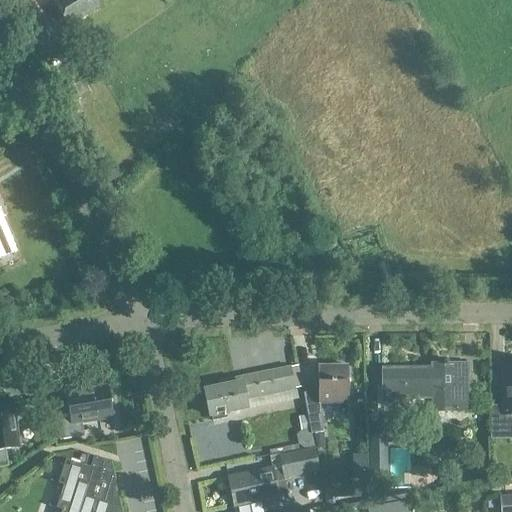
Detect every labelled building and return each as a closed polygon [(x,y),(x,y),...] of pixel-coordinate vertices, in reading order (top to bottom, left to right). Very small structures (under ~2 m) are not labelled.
[(0,0),(26,43),(48,31),(28,0),(0,0)] [(58,0),(55,2),(70,27),(101,8),(96,0),(58,0)] [(0,211),(0,259),(17,252),(0,211)] [(446,413),(446,415),(451,415),(451,413),(470,413),(470,366),(450,366),(450,364),(446,364),(446,366),(435,366),(435,374),(426,374),(426,371),(385,371),(385,406),(409,406),(409,398),(436,398),(436,413),(446,413)] [(511,440),(511,365),(506,366),(506,406),(491,406),(491,441),(511,440)] [(306,394),(313,435),(314,435),(324,433),(326,433),(326,417),(321,417),(321,405),(350,405),(349,366),(319,367),(319,392),(306,394)] [(299,367),(291,369),(220,384),(221,388),(205,391),(211,417),(212,417),(213,421),(228,418),(227,414),(250,409),(248,401),(295,391),(294,384),(302,382),(299,367)] [(74,426),(114,418),(113,410),(116,409),(113,392),(110,393),(109,388),(83,393),(82,391),(67,394),(69,408),(55,410),(61,442),(76,439),(74,426)] [(0,469),(10,468),(7,452),(19,450),(19,447),(21,446),(19,429),(16,430),(12,405),(8,405),(8,403),(0,404),(0,469)] [(218,438),(219,451),(236,450),(235,437),(218,438)] [(389,443),(388,466),(412,467),(413,444),(389,443)] [(369,470),(386,470),(386,448),(369,448),(369,470)] [(281,458),(284,470),(276,472),(275,468),(227,479),(234,510),(281,500),(281,498),(289,497),(285,480),(312,474),(307,452),(281,458)] [(122,511),(112,463),(95,457),(92,468),(67,461),(60,484),(65,486),(58,509),(63,511),(62,511),(122,511)] [(344,486),(344,490),(344,498),(360,498),(360,486),(344,486)] [(502,511),(511,511),(511,495),(502,496),(502,511)] [(368,511),(398,511),(397,501),(368,507),(368,511)]
